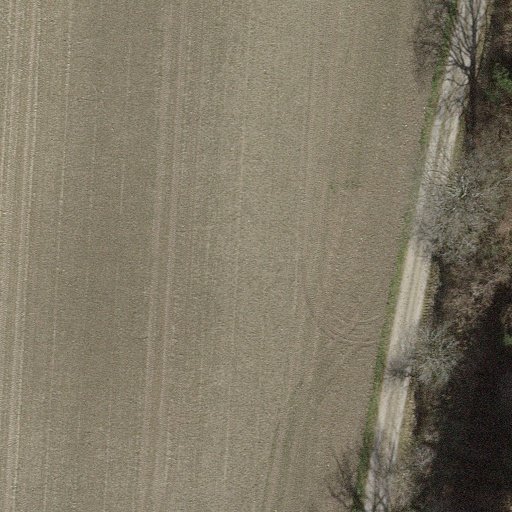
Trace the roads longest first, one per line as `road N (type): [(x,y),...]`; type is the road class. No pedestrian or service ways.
road 1 (track): [(379,511),(419,267),(479,0)]
road 2 (track): [(457,511),(511,227)]
